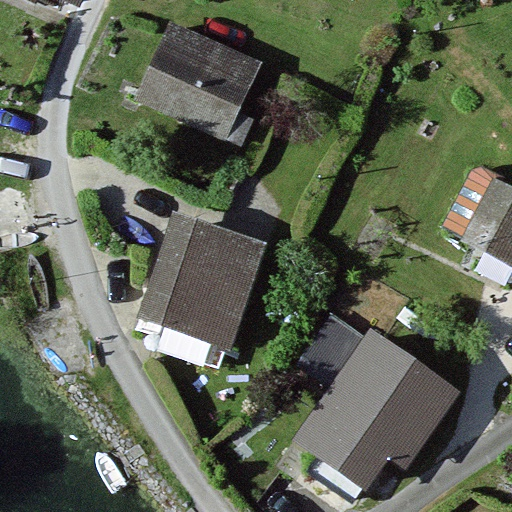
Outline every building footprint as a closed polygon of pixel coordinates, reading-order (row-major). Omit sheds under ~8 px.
[(31,0),(59,11),(64,0),(31,0)] [(157,14),(121,92),(218,137),(254,59),(157,14)] [(511,192),(465,166),(428,232),(511,279),(511,192)] [(231,351),(263,253),(176,225),(144,323),(231,351)] [(259,451),(331,505),(373,449),(393,463),(449,388),(357,320),(259,451)]
